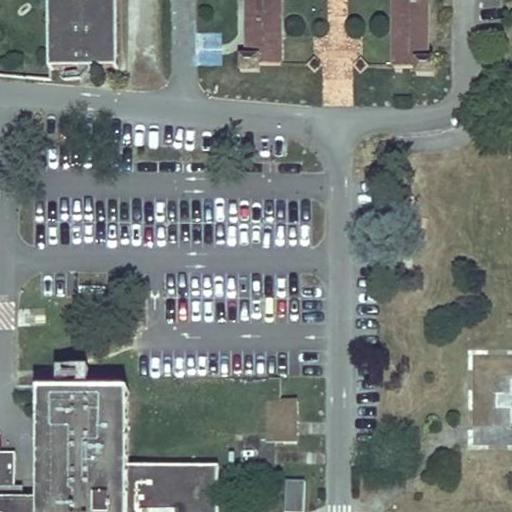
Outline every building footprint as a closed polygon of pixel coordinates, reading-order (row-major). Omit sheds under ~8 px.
[(52,0),(54,65),(118,66),(117,0),(52,0)] [(247,0),(248,52),(239,53),(240,76),(259,76),(259,70),(279,71),(278,0),(394,0),(395,67),(414,68),(414,75),(437,75),(438,55),(429,55),(429,0),(247,0)] [(471,449),(511,446),(511,382),(495,384),(496,400),(467,402),(471,449)] [(0,511),(236,511),(237,507),(219,506),(221,472),(134,473),(133,393),(48,394),(49,499),(20,499),(20,450),(0,450),(0,511)] [(298,399),(260,399),(259,469),(276,469),(277,442),(297,442),(298,399)] [(304,511),(304,481),(283,481),(283,511),(304,511)]
